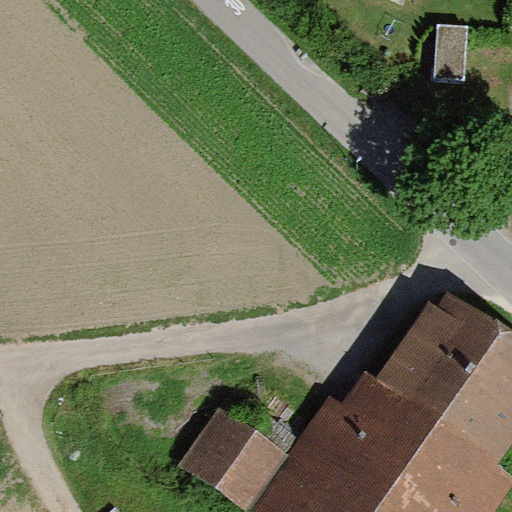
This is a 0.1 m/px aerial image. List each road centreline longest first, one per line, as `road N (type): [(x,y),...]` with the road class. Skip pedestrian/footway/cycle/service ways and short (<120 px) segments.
road 1 (track): [(496,256),(307,329),(0,368)]
road 2 (residential): [(225,0),(511,270)]
